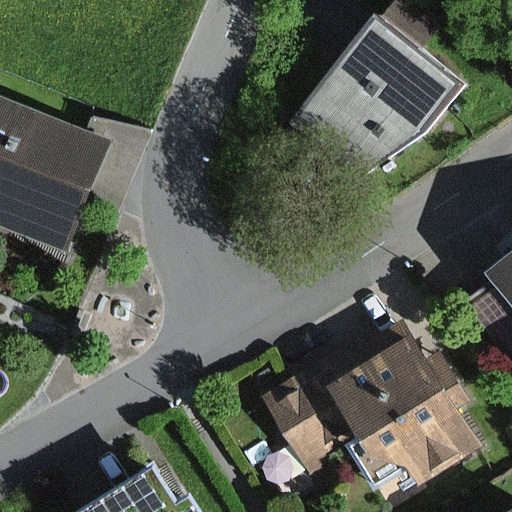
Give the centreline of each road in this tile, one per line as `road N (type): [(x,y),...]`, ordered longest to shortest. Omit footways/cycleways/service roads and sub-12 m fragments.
road 1 (residential): [(234,327),(197,264),(176,189),(192,118),(242,0)]
road 2 (residential): [(234,327),(403,235),(511,159)]
road 3 (residential): [(0,470),(234,327)]
